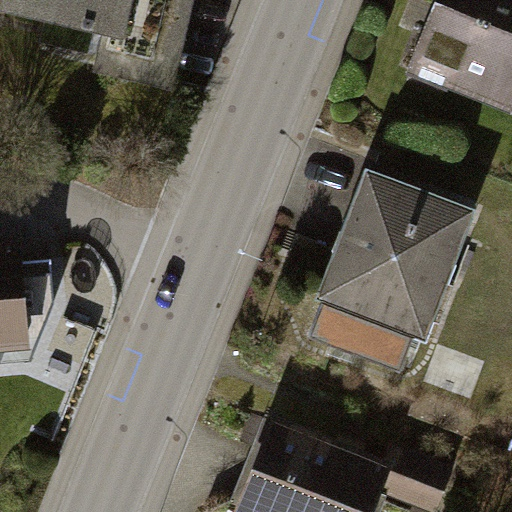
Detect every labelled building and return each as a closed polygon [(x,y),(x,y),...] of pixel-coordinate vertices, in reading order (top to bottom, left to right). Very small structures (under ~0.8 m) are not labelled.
[(21,0),(104,19),(93,65),(166,82),(184,0),(21,0)] [(511,5),(497,0),(437,0),(408,75),(511,116),(511,5)] [(480,216),(369,173),(318,305),(325,308),(312,342),(404,377),(417,344),(429,348),(480,216)] [(15,238),(0,239),(0,338),(33,336),(50,296),(47,271),(18,273),(15,238)] [(347,448),(276,420),(239,511),(380,511),(386,496),(425,511),(438,511),(456,469),(393,445),(385,463),(347,448)]
